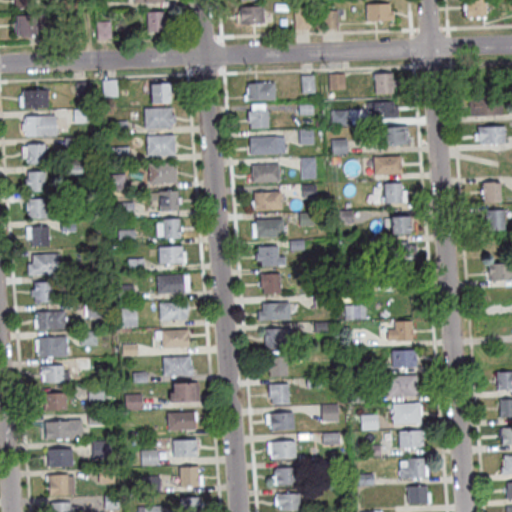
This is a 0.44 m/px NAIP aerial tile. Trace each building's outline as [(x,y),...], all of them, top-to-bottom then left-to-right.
[(13,0),(14,8),(34,7),(33,0),(13,0)] [(60,0),(61,9),(76,9),(76,0),(60,0)] [(390,0),(366,1),(366,17),(394,16),(393,7),(390,8),(390,0)] [(467,0),(485,0),(486,14),(466,15),(465,1),(468,1),(467,0)] [(239,5),(262,4),(263,21),(237,23),(236,13),(240,13),(239,5)] [(293,5),(308,4),(310,27),(295,28),(293,5)] [(322,9),(338,8),(338,25),(323,26),(322,9)] [(146,11),(163,10),(165,30),(147,30),(146,11)] [(15,11),(16,31),(36,31),(36,29),(47,29),(46,12),(36,12),(36,11),(15,11)] [(96,22),(97,39),(112,39),(111,21),(96,22)] [(68,24),(68,38),(82,38),(81,24),(68,24)] [(329,72),(329,88),(346,87),(344,71),(329,72)] [(374,71),(392,71),(392,78),(396,78),(396,84),(393,84),(393,90),(375,91),(374,71)] [(301,74),(302,91),(316,91),(314,73),(301,74)] [(102,79),(117,78),(118,94),(103,95),(102,79)] [(76,81),(85,80),(86,94),(76,95),(76,81)] [(247,81),(275,80),(275,97),(248,97),(247,81)] [(151,81),(169,81),(170,100),(151,99),(151,81)] [(23,88),(47,87),(48,105),(23,105),(23,88)] [(468,95),(470,115),(502,113),(501,93),(468,95)] [(373,100),(393,99),(393,103),(398,103),(398,116),(373,116),(373,100)] [(299,103),(299,113),(313,113),(313,103),(299,103)] [(144,105),(145,126),(172,125),(172,122),(175,121),(175,112),(171,112),(171,105),(144,105)] [(73,108),(74,121),(88,120),(87,107),(73,108)] [(248,108),(267,108),(268,124),(250,125),(250,120),(248,120),(248,108)] [(331,110),(332,125),(348,124),(348,109),(331,110)] [(24,115),(55,114),(57,134),(25,134),(24,115)] [(113,120),(113,132),(128,132),(127,119),(113,120)] [(380,125),(407,124),(408,141),(381,142),(380,125)] [(477,125),(505,124),(505,141),(481,143),(480,140),(474,140),(474,132),(477,132),(477,125)] [(299,128),(299,142),(313,142),(313,128),(299,128)] [(146,133),(174,133),(175,153),(146,154),(146,133)] [(249,134),(250,151),(285,151),(284,135),(277,135),(276,133),(249,134)] [(64,137),(65,147),(79,146),(78,137),(64,137)] [(331,138),(332,153),(347,152),(345,137),(331,138)] [(26,142),(45,142),(46,161),(28,162),(27,157),(22,157),(21,145),(26,144),(26,142)] [(111,145),(129,145),(129,157),(111,158),(111,145)] [(373,155),(374,173),(402,171),(401,154),(373,155)] [(300,156),(301,177),(316,177),(315,156),(300,156)] [(148,161),(149,181),(176,180),(176,160),(148,161)] [(251,162),(252,179),(279,179),(278,162),(251,162)] [(66,164),(67,174),(82,173),(82,163),(66,164)] [(28,170),(44,170),(45,189),(28,189),(28,170)] [(108,174),(125,173),(125,188),(109,188),(108,174)] [(482,181),(482,200),(500,199),(499,180),(482,181)] [(384,181),(384,200),(407,200),(406,189),(401,189),(401,181),(384,181)] [(302,183),(302,197),(316,196),(316,183),(302,183)] [(159,189),(177,188),(178,208),(160,208),(159,189)] [(253,190),(254,207),(281,207),(281,189),(253,190)] [(28,197),(46,196),(47,216),(28,216),(28,197)] [(117,202),(118,216),(134,215),(133,201),(117,202)] [(485,208),(485,220),(486,220),(486,228),(505,227),(504,208),(485,208)] [(336,209),(337,222),(352,222),(351,209),(336,209)] [(299,211),(299,225),(313,224),(313,223),(321,223),(320,211),(299,211)] [(391,213),(392,230),(410,229),(409,212),(391,213)] [(162,217),(179,216),(180,236),(163,236),(162,217)] [(255,218),(283,217),(283,235),(256,235),(255,218)] [(61,220),(62,230),(76,230),(75,220),(61,220)] [(25,225),(48,224),(49,243),(31,244),(31,237),(26,237),(25,225)] [(118,229),(118,244),(135,243),(134,228),(118,229)] [(290,239),(290,250),(304,249),(303,239),(290,239)] [(383,241),(407,240),(408,243),(411,242),(411,256),(384,257),(383,241)] [(257,244),(278,244),(278,255),(285,255),(285,264),(261,264),(261,259),(256,259),(255,251),(258,251),(257,244)] [(184,263),(184,245),(157,245),(157,263),(184,263)] [(32,253),(60,252),(60,272),(28,274),(27,262),(32,262),(32,253)] [(128,258),(129,271),(145,271),(144,257),(128,258)] [(511,260),(487,261),(488,273),(489,279),(511,278),(511,260)] [(343,266),(344,279),(357,279),(357,277),(360,277),(360,266),(343,266)] [(156,274),(188,272),(190,289),(158,291),(156,274)] [(260,272),(280,272),(280,291),(263,292),(263,286),(260,286),(260,272)] [(34,280),(51,280),(52,299),(34,299),(34,280)] [(118,284),(118,299),(134,298),(133,284),(118,284)] [(314,295),(314,308),(329,307),(328,294),(314,295)] [(158,301),(188,299),(189,309),(187,309),(188,315),(186,314),(186,317),(159,318),(158,301)] [(87,302),(87,317),(104,317),(103,302),(87,302)] [(262,302),(289,302),(289,319),(258,319),(258,309),(262,309),(262,302)] [(345,305),(345,319),(366,319),(366,304),(345,305)] [(121,307),(136,307),(137,325),(121,325),(121,307)] [(37,310),(64,309),(65,327),(37,327),(37,310)] [(394,319),(411,319),(412,338),(387,340),(386,328),(394,328),(394,319)] [(314,322),(315,331),(331,331),(331,321),(314,322)] [(160,328),(187,327),(189,344),(161,345),(160,328)] [(264,327),(291,327),(291,346),(264,346),(264,327)] [(79,330),(80,344),(97,344),(96,329),(79,330)] [(38,335),(66,334),(66,354),(38,354),(38,335)] [(122,343),(122,354),(138,353),(137,343),(122,343)] [(391,348),(392,365),(416,364),(415,347),(391,348)] [(292,349),(293,359),(307,359),(306,349),(292,349)] [(162,355),(163,373),(193,372),(191,353),(162,355)] [(266,355),(286,354),(287,374),(270,375),(269,369),(266,369),(266,355)] [(75,357),(76,368),(90,368),(90,357),(75,357)] [(41,363),(68,363),(69,380),(42,380),(41,363)] [(511,369),(496,370),(497,388),(511,387),(511,369)] [(132,371),(133,381),(147,380),(146,371),(132,371)] [(387,374),(388,394),(420,393),(419,383),(416,383),(416,373),(387,374)] [(307,377),(307,387),(321,387),(320,376),(307,377)] [(172,379),(198,379),(198,398),(169,399),(169,389),(173,389),(172,379)] [(268,382),(288,382),(289,401),(271,402),(271,396),(269,397),(268,382)] [(88,384),(89,399),(104,399),(103,384),(88,384)] [(352,385),(352,401),(370,401),(370,384),(352,385)] [(42,391),(65,391),(66,408),(43,408),(42,391)] [(124,393),(125,409),(142,408),(141,393),(124,393)] [(511,397),(499,397),(499,415),(511,414),(511,397)] [(391,402),(392,422),(420,420),(419,400),(391,402)] [(321,403),(322,420),(338,420),(337,403),(321,403)] [(167,410),(167,428),(194,427),(193,409),(167,410)] [(269,411),(293,410),(294,427),(270,428),(269,411)] [(88,412),(88,423),(105,423),(105,411),(88,412)] [(360,414),(361,428),(378,428),(377,413),(360,414)] [(45,420),(45,438),(82,437),(82,418),(45,420)] [(511,425),(501,425),(502,442),(511,442),(511,425)] [(398,429),(398,445),(422,444),(421,428),(398,429)] [(322,432),(323,443),(339,442),(339,431),(322,432)] [(172,438),(173,454),(196,453),(196,437),(172,438)] [(92,440),(93,457),(111,457),(110,439),(92,440)] [(267,440),(294,439),(295,455),(272,457),(272,451),(268,451),(267,440)] [(363,444),(364,454),(381,453),(380,443),(363,444)] [(47,447),(48,465),(72,464),(71,447),(47,447)] [(140,449),(141,464),(158,463),(157,448),(140,449)] [(502,453),(511,452),(511,471),(501,472),(500,465),(503,464),(502,453)] [(406,456),(423,455),(424,475),(399,476),(398,459),(406,459),(406,456)] [(323,459),(324,471),(340,470),(340,458),(323,459)] [(178,465),(179,484),(199,483),(197,464),(178,465)] [(276,466),(304,465),(304,482),(276,483),(276,466)] [(98,468),(99,482),(114,482),(113,467),(98,468)] [(357,472),(358,483),(374,483),(373,472),(357,472)] [(48,473),(67,473),(67,474),(74,474),(75,493),(49,493),(48,473)] [(143,476),(143,491),(159,491),(159,475),(143,476)] [(406,484),(407,501),(430,501),(429,490),(426,490),(426,483),(406,484)] [(278,492),(299,491),(300,508),(281,509),(280,504),(278,503),(278,492)] [(104,494),(105,508),(119,508),(118,494),(104,494)] [(181,496),(181,511),(201,511),(200,495),(181,496)] [(50,511),(50,501),(70,500),(70,505),(77,505),(77,511),(50,511)]
